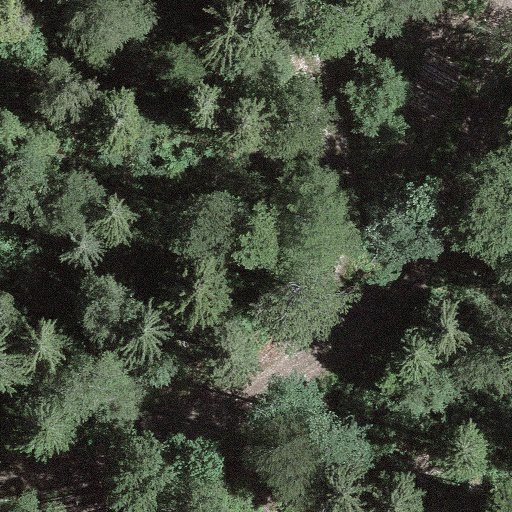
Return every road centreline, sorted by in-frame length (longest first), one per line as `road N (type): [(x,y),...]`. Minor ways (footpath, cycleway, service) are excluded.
road 1 (track): [(229,412),(358,330),(440,236),(486,119),(511,18)]
road 2 (track): [(229,412),(315,308),(342,246),(347,194),(329,93),(305,43),(256,0)]
road 3 (track): [(0,471),(122,453),(229,412)]
